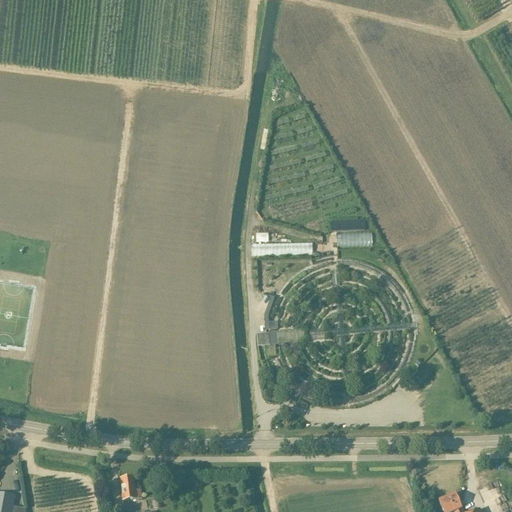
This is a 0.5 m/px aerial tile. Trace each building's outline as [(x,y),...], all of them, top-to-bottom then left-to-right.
[(331,223),(332,233),(365,231),(365,221),(331,223)] [(256,233),(256,243),(268,243),(268,233),(256,233)] [(300,255),(300,243),(250,244),(250,255),(300,255)] [(269,331),(278,330),(277,323),(268,324),(269,331)] [(269,336),(257,337),(258,349),(270,348),(269,336)] [(119,480),(122,502),(142,500),(141,491),(134,492),(133,479),(119,480)] [(0,511),(25,511),(25,509),(13,507),(15,498),(0,495),(0,511)] [(441,511),(480,511),(479,510),(475,511),(461,511),(461,510),(455,495),(438,503),(441,511)]
